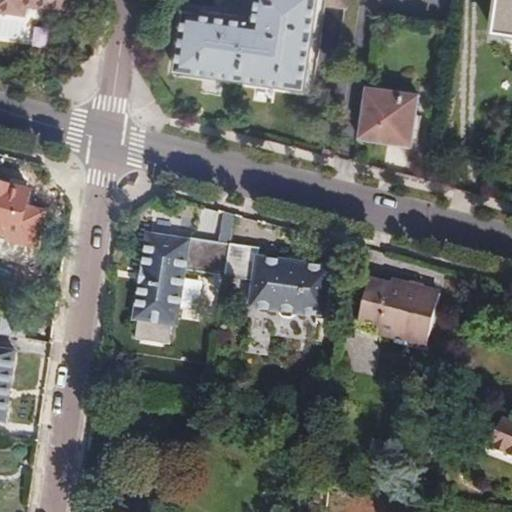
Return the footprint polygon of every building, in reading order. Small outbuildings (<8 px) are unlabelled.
[(0,0),(0,8),(28,13),(30,3),(75,9),(76,0),(0,0)] [(318,0),(256,0),(254,20),(185,11),(176,70),(305,89),(318,0)] [(511,0),(496,0),(495,9),(511,11),(511,0)] [(366,88),(359,137),(411,144),(418,95),(366,88)] [(0,184),(0,232),(12,235),(23,190),(0,184)] [(184,268),(229,275),(234,243),(227,243),(227,241),(190,236),(189,239),(152,234),(139,318),(143,318),(140,338),(170,342),(173,322),(176,323),(184,268)] [(234,243),(229,275),(258,279),(254,307),(280,310),(286,317),(295,318),(301,313),(327,318),(335,269),(261,257),(262,247),(234,243)] [(375,283),(363,330),(383,335),(393,338),(416,344),(421,345),(433,348),(446,296),(430,292),(428,295),(414,292),(415,288),(398,283),(397,287),(375,283)] [(416,284),(415,288),(414,292),(428,295),(430,292),(430,287),(416,284)] [(383,335),(363,330),(361,338),(381,344),(383,335)] [(416,344),(393,338),(391,344),(415,350),(416,344)] [(433,348),(421,345),(419,351),(431,355),(433,348)] [(17,352),(0,349),(0,418),(7,420),(17,352)] [(511,425),(504,422),(492,452),(511,459),(511,425)] [(326,438),(328,429),(314,427),(312,436),(326,438)] [(335,502),(338,485),(320,482),(318,499),(335,502)]
